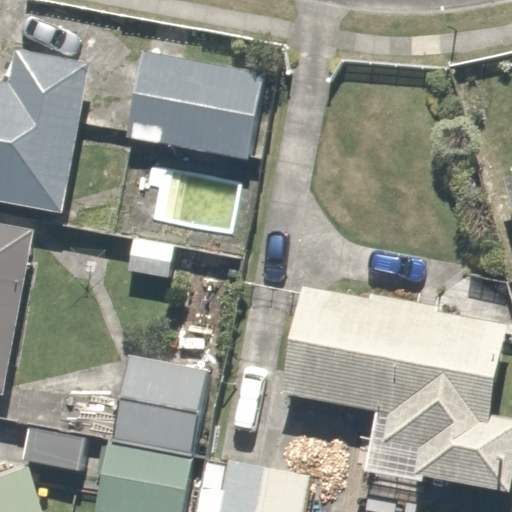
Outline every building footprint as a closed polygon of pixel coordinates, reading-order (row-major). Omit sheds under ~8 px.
[(257,78),(137,58),(124,137),(244,157),(257,78)] [(0,77),(0,198),(66,208),(80,111),(86,68),(25,59),(22,81),(0,77)] [(511,175),(501,178),(511,224),(511,175)] [(0,224),(0,384),(33,231),(0,224)] [(281,398),(389,413),(385,441),(417,445),(412,476),(485,486),(493,427),(508,318),(296,288),(281,398)] [(199,371),(127,359),(114,439),(186,451),(199,371)] [(172,511),(178,453),(100,446),(93,511),(172,511)] [(297,511),(303,472),(230,461),(223,511),(297,511)] [(36,511),(17,464),(0,472),(0,511),(36,511)]
